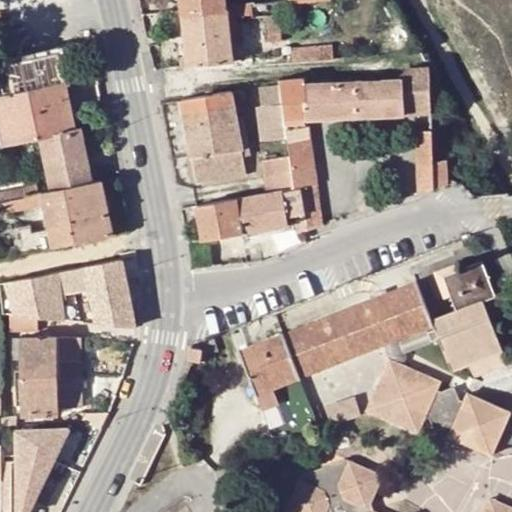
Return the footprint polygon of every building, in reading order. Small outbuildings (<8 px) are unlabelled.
[(226,8),(226,6),(225,0),(182,0),(184,12),(226,8)] [(280,2),(252,4),(253,17),(268,16),(270,42),(283,41),(280,2)] [(226,8),(227,14),(239,13),(237,5),(226,6),(226,8)] [(226,8),(184,12),(190,66),(232,61),(227,14),(226,8)] [(332,44),(292,47),(292,52),(292,62),(334,58),(332,44)] [(0,64),(0,117),(6,145),(43,138),(77,130),(61,52),(0,64)] [(282,84),(287,120),(338,117),(432,113),(430,66),(408,67),(402,75),(401,80),(307,83),(306,77),(281,79),(282,84)] [(287,121),(287,120),(282,84),(261,87),(264,116),(259,117),(259,143),(290,144),(287,121)] [(182,101),(188,130),(236,121),(230,91),(182,101)] [(307,120),(287,121),(290,144),(292,153),(292,155),(296,187),(302,186),(316,184),(307,120)] [(246,173),(236,121),(188,130),(198,181),(246,173)] [(93,182),(82,130),(77,130),(43,138),(54,189),(93,182)] [(417,132),(418,192),(434,187),(433,159),(432,131),(417,132)] [(296,187),(292,155),(265,159),(270,192),(282,189),(296,187)] [(447,182),(446,159),(433,159),(434,187),(447,182)] [(53,227),(57,246),(114,234),(102,180),(93,182),(54,189),(45,191),(48,202),(53,227)] [(0,193),(0,202),(2,202),(44,191),(42,184),(0,193)] [(322,224),(316,184),(302,186),(308,221),(309,228),(322,224)] [(270,192),(197,205),(205,240),(289,225),(308,221),(302,186),(296,187),(282,189),(270,192)] [(360,191),(361,211),(377,206),(374,189),(360,191)] [(44,191),(2,202),(4,209),(13,207),(13,210),(48,202),(45,191),(44,191)] [(37,250),(33,232),(31,224),(17,227),(22,253),(37,250)] [(33,232),(37,250),(57,246),(53,227),(33,232)] [(463,241),(452,245),(454,250),(465,246),(463,241)] [(52,273),(6,282),(15,313),(38,315),(135,325),(120,259),(104,262),(52,273)] [(457,309),(432,319),(434,324),(437,329),(440,339),(452,371),(503,350),(484,299),(496,294),(483,261),(445,275),(457,309)] [(400,337),(434,324),(432,319),(417,280),(320,318),(240,350),(264,409),(280,402),(274,386),(343,360),(383,344),(400,337)] [(15,313),(11,312),(11,329),(38,329),(38,315),(15,313)] [(440,339),(437,329),(429,332),(432,342),(440,339)] [(213,336),(200,340),(206,355),(219,350),(213,336)] [(60,412),(59,376),(58,337),(22,338),(22,355),(17,355),(17,395),(23,396),(24,413),(60,412)] [(389,359),(402,365),(407,354),(400,337),(383,344),(389,359)] [(458,397),(457,392),(455,385),(442,391),(436,388),(440,381),(402,365),(389,359),(367,409),(418,431),(426,415),(431,418),(434,429),(446,423),(452,426),(448,436),(492,454),(511,410),(469,392),(464,400),(458,397)] [(72,367),(72,376),(88,376),(88,367),(72,367)] [(88,386),(88,376),(72,376),(73,387),(88,386)] [(85,398),(75,398),(75,409),(85,409),(85,398)] [(29,423),(14,423),(14,457),(29,457),(29,423)] [(377,511),(373,510),(370,501),(382,474),(346,457),(303,473),(285,511),(287,511),(377,511)] [(511,511),(511,509),(488,499),(482,511),(511,511)]
